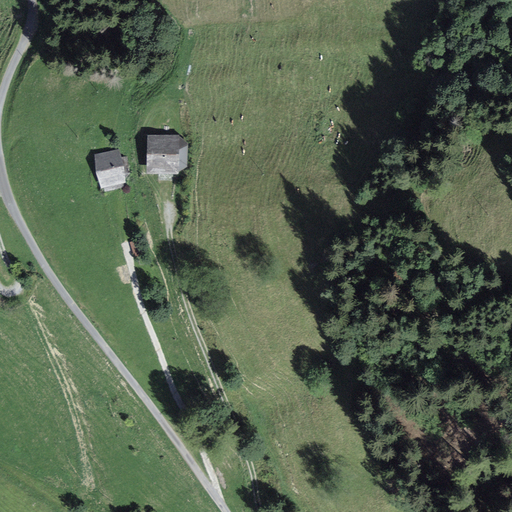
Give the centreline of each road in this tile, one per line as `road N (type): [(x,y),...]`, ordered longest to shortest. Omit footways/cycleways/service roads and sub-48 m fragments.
road 1 (unclassified): [(0,163),(12,208),(54,279),(227,511)]
road 2 (track): [(168,206),(183,288),(245,442),(262,511)]
road 3 (track): [(214,494),(138,295),(116,200)]
